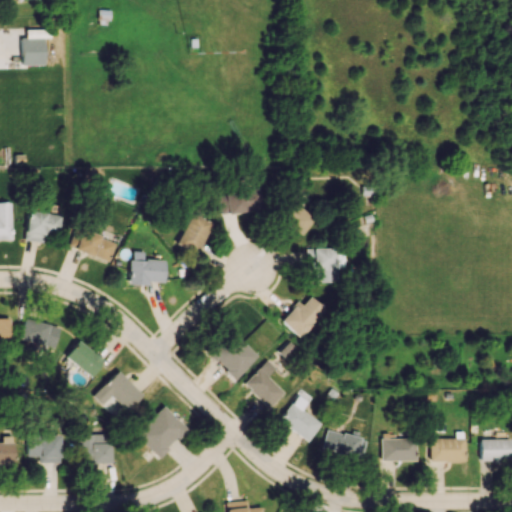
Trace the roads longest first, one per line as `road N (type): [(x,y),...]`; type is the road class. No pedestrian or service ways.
road 1 (residential): [(238,436),(123,324),(89,302),(47,286),(0,283)]
road 2 (residential): [(511,501),(363,503),(318,494),(238,436)]
road 3 (residential): [(238,436),(166,494),(128,507),(0,510)]
road 4 (residential): [(156,356),(251,268)]
